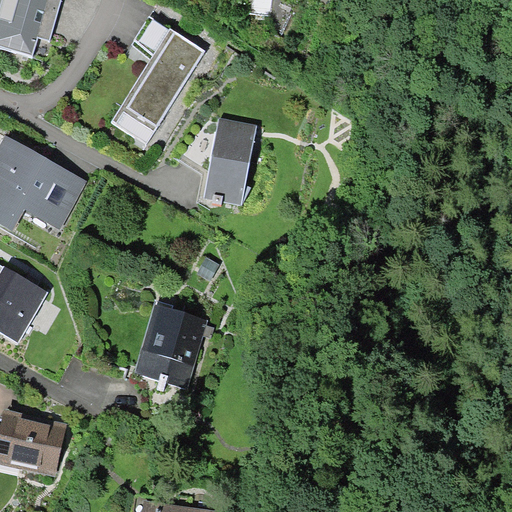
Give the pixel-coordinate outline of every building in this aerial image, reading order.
[(46,0),(0,0),(0,50),(32,59),(46,0)] [(206,58),(169,34),(109,125),(145,149),(206,58)] [(255,131),(216,121),(200,201),(240,210),(255,131)] [(5,131),(0,140),(0,220),(13,228),(24,208),(57,227),(85,176),(5,131)] [(44,294),(0,267),(0,337),(13,346),(44,294)] [(213,328),(151,310),(131,380),(192,398),(213,328)] [(66,427),(3,411),(0,422),(0,462),(54,476),(66,427)]
